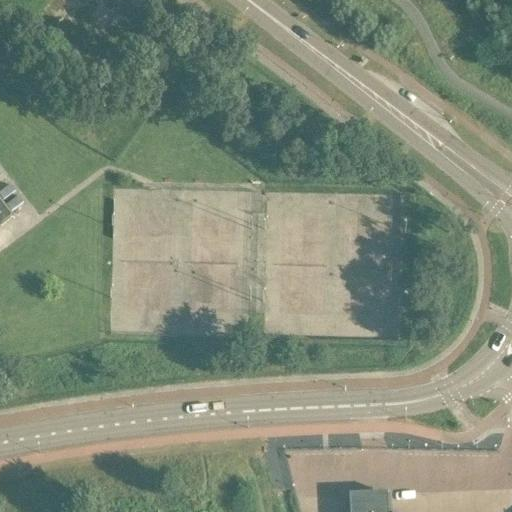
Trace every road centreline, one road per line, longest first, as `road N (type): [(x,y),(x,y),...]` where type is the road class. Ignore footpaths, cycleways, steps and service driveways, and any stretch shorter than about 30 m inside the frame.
road 1 (tertiary): [(0,445),(164,421),(424,402),(489,373)]
road 2 (tertiary): [(511,204),(244,0)]
